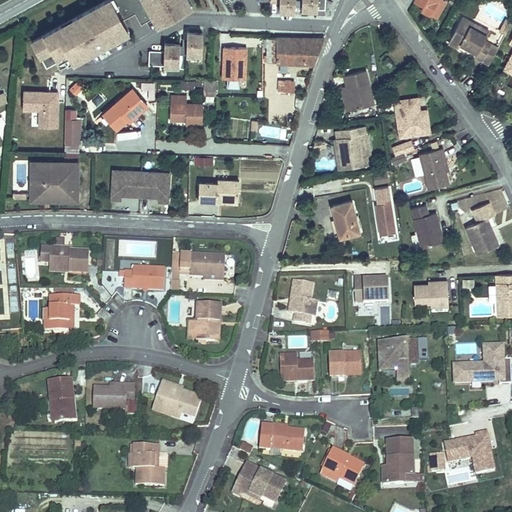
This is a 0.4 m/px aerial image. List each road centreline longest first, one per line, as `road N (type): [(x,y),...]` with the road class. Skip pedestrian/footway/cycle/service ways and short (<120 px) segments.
road 1 (residential): [(0,222),(248,228),(273,236)]
road 2 (residential): [(340,30),(199,19),(181,22),(114,67)]
road 3 (residential): [(0,375),(89,350),(128,351),(231,385)]
road 4 (residential): [(340,30),(273,236)]
road 5 (residential): [(490,141),(394,10)]
road 6 (residential): [(273,236),(231,385)]
road 7 (residential): [(358,428),(350,411),(292,405),(231,385)]
road 8 (residential): [(231,385),(182,511)]
